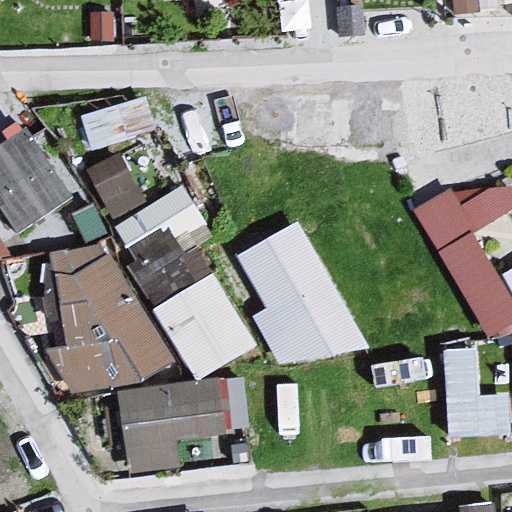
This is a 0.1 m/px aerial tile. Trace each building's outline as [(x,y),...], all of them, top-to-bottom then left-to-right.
[(362,15),(343,15),(344,36),(362,36),(362,15)] [(111,21),(95,22),(96,42),(111,42),(111,21)] [(162,136),(150,99),(84,122),(96,158),(162,136)] [(29,136),(0,154),(0,208),(20,240),(74,205),(29,136)] [(123,158),(90,176),(116,224),(149,205),(123,158)] [(511,214),(511,190),(452,197),(418,217),(492,341),(511,328),(511,307),(471,239),(511,214)] [(178,243),(206,226),(186,192),(117,233),(137,266),(128,271),(199,388),(258,353),(198,253),(188,260),(178,243)] [(464,319),(403,212),(365,233),(386,271),(363,284),(402,354),(464,319)] [(373,354),(299,227),(238,262),(267,313),(252,321),(279,369),(373,354)] [(179,366),(101,249),(51,258),(67,354),(49,357),(74,398),(145,389),(179,366)] [(382,330),(367,338),(378,356),(392,348),(382,330)] [(481,403),(477,355),(446,358),(454,443),(511,437),(511,424),(510,401),(481,403)] [(230,390),(120,403),(129,480),(182,474),(178,446),(236,439),(230,390)] [(0,463),(12,457),(0,434),(0,463)]
